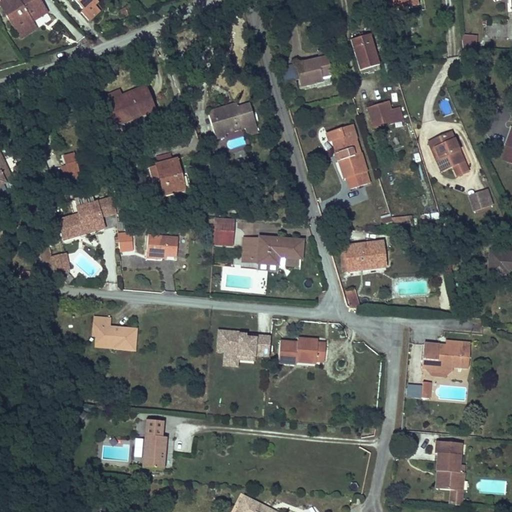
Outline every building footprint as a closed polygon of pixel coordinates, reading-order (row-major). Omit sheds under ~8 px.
[(59,14),(50,0),(33,0),(31,2),(30,0),(21,0),(11,6),(30,36),(41,30),(38,25),(45,22),(59,14)] [(84,0),(94,11),(105,0),(84,0)] [(38,25),(41,30),(30,36),(32,39),(48,30),(45,22),(38,25)] [(368,61),(387,57),(377,26),(358,32),(368,61)] [(415,42),(425,41),(422,30),(412,33),(415,42)] [(476,51),(476,38),(462,37),(462,50),(476,51)] [(332,68),(339,66),(335,48),(306,56),(312,79),(333,73),(332,68)] [(153,79),(128,89),(130,95),(118,101),(125,117),(163,100),(153,79)] [(127,85),(114,90),(118,101),(130,95),(128,89),(127,85)] [(394,115),(402,114),(398,100),(395,92),(376,97),(381,113),(393,110),(394,115)] [(407,97),(398,100),(402,114),(412,111),(407,97)] [(448,99),(440,101),(443,115),(451,113),(448,99)] [(239,104),(218,110),(225,134),(235,130),(237,137),(269,127),(262,104),(241,110),(239,104)] [(362,120),(352,122),(356,134),(366,133),(362,120)] [(377,181),(366,133),(356,134),(352,122),(337,126),(340,136),(344,136),(355,175),(358,174),(361,184),(377,181)] [(460,126),(438,135),(449,162),(461,159),(464,168),(476,163),(476,162),(465,138),(460,126)] [(13,176),(23,172),(8,139),(0,143),(0,168),(0,191),(5,190),(6,193),(17,188),(13,176)] [(78,166),(88,164),(84,147),(74,150),(78,166)] [(172,191),(194,185),(185,155),(163,162),(172,191)] [(484,204),(501,198),(495,183),(478,190),(484,204)] [(119,213),(119,204),(119,197),(82,198),(82,201),(82,203),(65,204),(66,226),(87,225),(86,220),(106,220),(106,214),(119,213)] [(421,211),(402,214),(405,225),(423,226),(421,211)] [(390,215),(380,218),(382,225),(392,223),(390,215)] [(214,219),(212,246),(233,247),(234,220),(214,219)] [(127,228),(128,245),(142,244),(142,227),(127,228)] [(171,251),(184,252),(185,233),(158,231),(157,248),(154,249),(153,254),(171,255),(171,251)] [(310,256),(310,238),(268,235),(256,234),(254,260),(265,261),(287,264),(288,255),(310,256)] [(376,264),(396,261),(393,236),(356,241),(359,260),(375,259),(376,264)] [(511,245),(498,244),(496,269),(511,270),(511,245)] [(49,258),(52,274),(70,270),(67,254),(49,258)] [(310,256),(288,255),(287,264),(287,269),(311,271),(310,256)] [(360,281),(349,284),(354,302),(366,302),(360,281)] [(120,347),(138,348),(141,325),(114,323),(115,316),(99,314),(97,323),(101,324),(100,339),(120,342),(120,347)] [(330,339),(321,338),(321,333),(302,332),(302,336),(283,334),(281,357),(300,359),(300,356),(301,349),(321,351),(320,355),(329,356),(330,339)] [(222,354),(221,368),(237,369),(238,363),(254,363),(255,359),(269,359),(270,336),(216,334),(215,354),(222,354)] [(474,362),(477,338),(454,335),(452,342),(445,342),(445,337),(431,336),(429,360),(442,362),(459,364),(459,360),(474,362)] [(301,349),(300,356),(320,359),(320,355),(321,351),(301,349)] [(458,373),(459,364),(442,362),(441,371),(458,373)] [(425,392),(437,393),(439,376),(427,374),(425,392)] [(179,432),(172,431),(172,417),(153,415),(152,431),(150,462),(176,464),(179,432)] [(150,462),(152,431),(143,431),(140,461),(150,462)] [(440,449),(442,449),(441,464),(445,465),(451,466),(451,486),(457,486),(456,500),(469,501),(471,487),(473,469),(466,468),(467,451),(468,439),(441,436),(440,449)] [(451,486),(451,466),(445,465),(443,485),(451,486)] [(284,511),(250,495),(244,508),(252,511),(284,511)]
